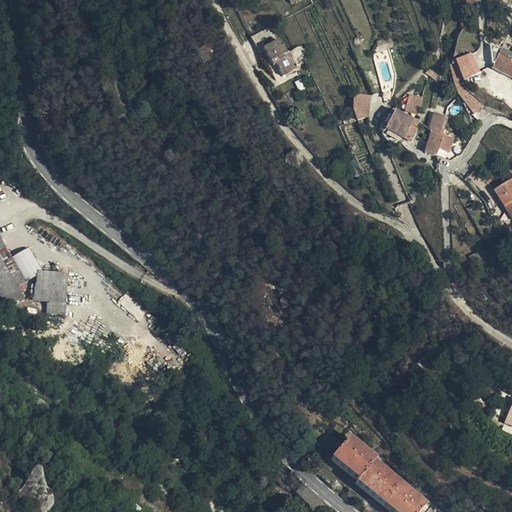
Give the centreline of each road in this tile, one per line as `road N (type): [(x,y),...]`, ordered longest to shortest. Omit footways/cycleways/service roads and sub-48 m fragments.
road 1 (secondary): [(345,511),(263,434),(217,334),(184,291),(44,170),(24,116),(10,0)]
road 2 (residential): [(511,347),(456,305),(408,233),(329,183),(285,133),(215,0)]
